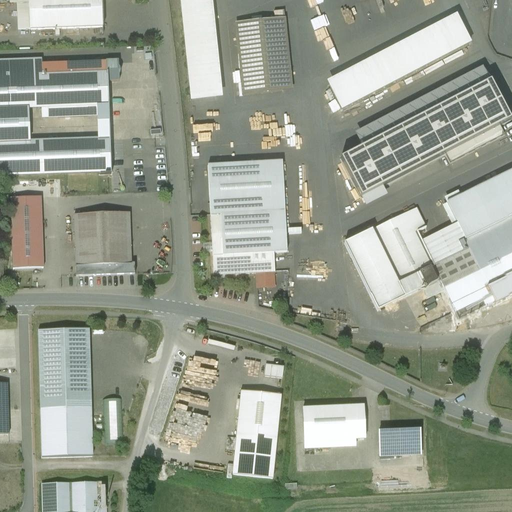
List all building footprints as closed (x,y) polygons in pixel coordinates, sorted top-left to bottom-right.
[(28,0),(16,0),(18,32),(30,31),(28,0)] [(28,0),(30,31),(51,31),(51,33),(57,33),(57,30),(103,29),(101,0),(28,0)] [(205,0),(180,0),(191,102),(216,100),(205,0)] [(284,20),(235,25),(243,96),(291,91),(284,20)] [(458,22),(329,89),(340,111),(469,44),(458,22)] [(41,61),(6,63),(7,78),(44,77),(43,75),(45,75),(45,67),(41,67),(41,61)] [(0,62),(0,176),(49,174),(110,172),(109,141),(48,143),(30,143),(29,110),(42,109),(42,119),(108,116),(107,83),(119,82),(118,62),(106,62),(106,64),(45,67),(45,75),(43,75),(44,77),(7,78),(6,63),(0,62)] [(361,199),(509,121),(489,83),(341,161),(361,199)] [(281,163),(207,167),(213,277),(272,274),(274,274),(273,254),(286,254),(281,163)] [(511,171),(446,204),(464,242),(511,218),(511,171)] [(41,198),(10,199),(13,270),(43,269),(41,198)] [(416,210),(371,232),(397,286),(419,275),(426,289),(436,284),(429,270),(433,268),(416,233),(425,228),(416,210)] [(74,217),(76,278),(134,276),(134,265),(131,265),(129,215),(74,217)] [(511,218),(464,242),(482,278),(491,296),(495,305),(511,296),(511,218)] [(397,286),(371,232),(344,245),(377,313),(404,300),(397,286)] [(272,274),(256,275),(257,289),(273,288),(272,274)] [(419,275),(397,286),(404,300),(426,289),(419,275)] [(482,278),(445,295),(454,313),(481,300),(491,296),(482,278)] [(491,296),(481,300),(485,309),(495,305),(491,296)] [(88,331),(38,332),(41,459),(92,458),(88,331)] [(283,368),(265,366),(263,378),(281,380),(283,368)] [(7,386),(0,385),(0,436),(8,436),(7,386)] [(240,393),(236,437),(276,441),(281,397),(240,393)] [(120,403),(104,404),(108,446),(123,445),(120,403)] [(363,407),(302,410),(304,451),(355,449),(355,441),(365,441),(363,407)] [(378,433),(379,458),(420,456),(419,432),(378,433)] [(276,441),(236,437),(231,477),(272,481),(276,441)] [(105,511),(105,484),(42,485),(42,511),(105,511)]
